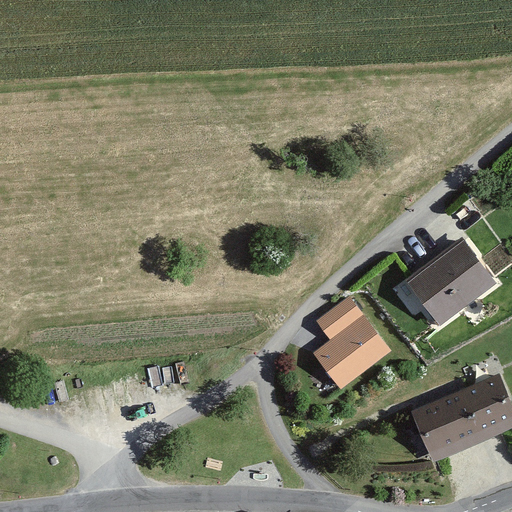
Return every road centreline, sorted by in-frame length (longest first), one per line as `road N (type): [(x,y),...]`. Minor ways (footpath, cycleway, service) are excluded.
road 1 (residential): [(260,361),(511,136)]
road 2 (residential): [(343,501),(96,505)]
road 3 (residential): [(260,361),(143,441),(120,477)]
road 4 (residential): [(343,501),(300,463),(269,409),(260,361)]
road 5 (residential): [(120,477),(47,432),(0,418)]
